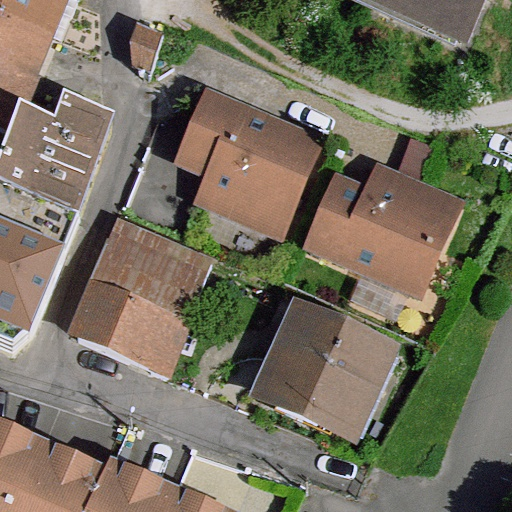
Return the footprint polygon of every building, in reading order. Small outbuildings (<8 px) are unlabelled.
[(0,0),(0,22),(47,39),(62,6),(75,11),(79,0),(0,0)] [(359,0),(460,46),(481,0),(359,0)] [(0,22),(0,62),(32,76),(47,39),(0,22)] [(146,76),(156,80),(170,41),(149,31),(145,45),(146,76)] [(32,76),(0,62),(0,137),(15,144),(23,126),(43,81),(32,76)] [(326,149),(224,103),(206,145),(235,158),(216,200),(289,233),(326,149)] [(58,140),(23,126),(15,144),(0,179),(0,189),(72,220),(98,159),(93,157),(107,125),(71,110),(58,140)] [(0,345),(26,357),(82,224),(72,220),(0,189),(0,179),(15,144),(0,137),(0,345)] [(409,207),(417,189),(394,179),(386,198),(409,207)] [(383,204),(352,190),(326,250),(428,294),(465,210),(417,189),(409,207),(386,198),(383,204)] [(98,317),(87,342),(174,379),(189,344),(204,350),(209,338),(194,331),(223,265),(125,223),(87,312),(98,317)] [(309,317),(275,397),(361,434),(395,355),(309,317)] [(23,444),(0,434),(0,511),(97,511),(110,481),(85,470),(23,444)] [(200,511),(154,492),(113,475),(110,481),(97,511),(200,511)]
